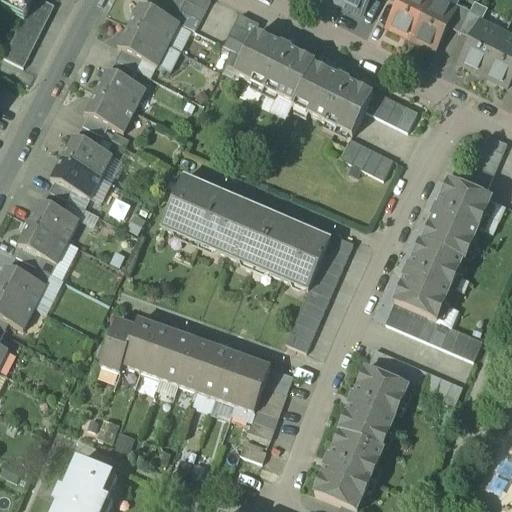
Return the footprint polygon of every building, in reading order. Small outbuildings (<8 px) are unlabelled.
[(0,0),(0,4),(26,17),(35,1),(35,0),(0,0)] [(185,6),(174,0),(162,0),(160,6),(180,16),(185,6)] [(211,5),(200,0),(187,0),(185,6),(180,16),(175,27),(180,29),(195,37),(211,5)] [(342,0),(339,6),(363,18),(372,0),(342,0)] [(402,0),(399,7),(387,31),(411,42),(431,3),(424,0),(402,0)] [(54,11),(35,1),(26,17),(4,63),(23,73),(54,11)] [(454,15),(431,3),(411,42),(436,54),(448,31),(455,15),(454,15)] [(180,16),(160,6),(154,16),(175,27),(180,16)] [(154,16),(140,9),(129,31),(168,51),(180,29),(175,27),(154,16)] [(470,16),(457,9),(454,15),(455,15),(448,31),(459,37),(470,16)] [(483,22),(470,16),(459,37),(471,43),(479,28),(480,28),(483,22)] [(240,19),(224,51),(243,61),(255,37),(259,29),(240,19)] [(471,43),(460,67),(484,79),(503,40),(480,28),(479,28),(471,43)] [(168,51),(129,31),(118,53),(142,65),(157,73),(168,51)] [(243,61),(234,79),(294,109),(313,70),(315,67),(291,55),(292,54),(282,48),(281,50),(255,37),(243,61)] [(511,44),(503,40),(484,79),(508,91),(511,83),(511,44)] [(142,65),(122,55),(117,66),(136,76),(142,65)] [(136,76),(117,66),(111,77),(131,88),(136,76)] [(350,86),(339,80),(338,82),(313,70),(294,109),(293,111),(353,141),(365,116),(373,100),(349,88),(350,86)] [(111,77),(107,76),(96,97),(135,117),(147,96),(131,88),(111,77)] [(135,117),(96,97),(85,120),(89,122),(109,132),(124,140),(135,117)] [(418,118),(375,97),(373,100),(365,116),(408,138),(418,118)] [(109,132),(89,122),(84,132),(104,142),(109,132)] [(104,142),(84,132),(78,144),(98,154),(104,142)] [(507,149),(487,140),(482,151),(502,159),(507,149)] [(78,144),(74,142),(63,163),(102,183),(113,162),(98,154),(78,144)] [(394,166),(351,145),(341,165),(384,187),(394,166)] [(502,159),(482,151),(478,161),(498,170),(502,159)] [(498,170),(478,161),(473,172),(494,181),(498,170)] [(102,183),(63,163),(51,186),(79,200),(90,206),(102,183)] [(494,181),(473,172),(469,182),(489,191),(494,181)] [(216,255),(239,208),(240,207),(184,182),(161,234),(173,239),(175,237),(216,254),(216,255)] [(469,182),(464,194),(484,202),(489,191),(469,182)] [(79,200),(56,188),(51,198),(74,210),(79,200)] [(424,249),(463,265),(465,266),(492,205),(484,202),(464,194),(449,188),(438,213),(437,213),(433,222),(434,223),(424,249)] [(74,210),(51,198),(45,209),(68,221),(74,210)] [(45,209),(40,207),(29,228),(68,248),(79,227),(68,221),(45,209)] [(257,272),(277,225),(239,208),(216,255),(217,258),(238,268),(242,266),(257,272)] [(277,225),(257,272),(267,277),(268,281),(289,290),(293,288),(307,294),(306,297),(308,298),(331,246),(313,239),(312,240),(277,225)] [(68,248),(29,228),(18,250),(22,252),(41,263),(57,270),(68,248)] [(334,241),(286,350),(306,358),(354,249),(334,241)] [(463,265),(424,249),(422,248),(411,273),(409,272),(405,282),(407,283),(396,308),(437,326),(463,265)] [(41,263),(22,252),(16,263),(36,273),(41,263)] [(36,273),(16,263),(11,274),(31,284),(36,273)] [(57,270),(41,263),(36,273),(51,281),(57,270)] [(11,274),(6,272),(0,284),(0,296),(35,314),(46,292),(31,284),(11,274)] [(51,281),(36,273),(31,284),(46,292),(51,281)] [(337,287),(309,356),(321,361),(350,293),(337,287)] [(35,314),(0,296),(0,324),(9,329),(24,336),(35,314)] [(437,326),(394,309),(385,330),(473,368),(482,347),(437,326)] [(9,329),(0,324),(0,337),(3,339),(9,329)] [(136,334),(122,371),(141,378),(157,333),(139,326),(136,334)] [(116,327),(107,353),(101,351),(97,362),(103,364),(100,372),(119,379),(122,371),(136,334),(116,327)] [(157,333),(141,378),(160,385),(176,340),(157,333)] [(195,347),(176,340),(160,385),(179,392),(195,347)] [(195,347),(179,392),(198,399),(214,354),(195,347)] [(214,354),(198,399),(216,406),(233,360),(214,354)] [(463,393),(375,355),(366,376),(408,395),(454,414),(463,393)] [(233,360),(216,406),(235,412),(252,367),(233,360)] [(271,374),(252,367),(235,412),(255,419),(256,416),(260,404),(264,393),(271,374)] [(293,382),(271,374),(264,393),(287,401),(293,382)] [(339,438),(341,438),(382,455),(408,395),(366,376),(355,401),(353,401),(348,412),(351,412),(339,438)] [(287,401),(264,393),(260,404),(283,412),(287,401)] [(283,412),(260,404),(256,416),(278,424),(283,412)] [(278,424),(256,416),(255,419),(252,427),(274,435),(278,424)] [(274,435),(252,427),(248,438),(270,446),(274,435)] [(382,455),(341,438),(330,463),(329,462),(324,473),(325,473),(314,499),(341,511),(344,511),(359,511),(384,456),(382,455)] [(266,458),(244,449),(240,461),(262,469),(266,458)] [(77,467),(64,495),(60,493),(55,505),(59,507),(56,511),(111,511),(113,508),(108,505),(117,485),(77,467)]
